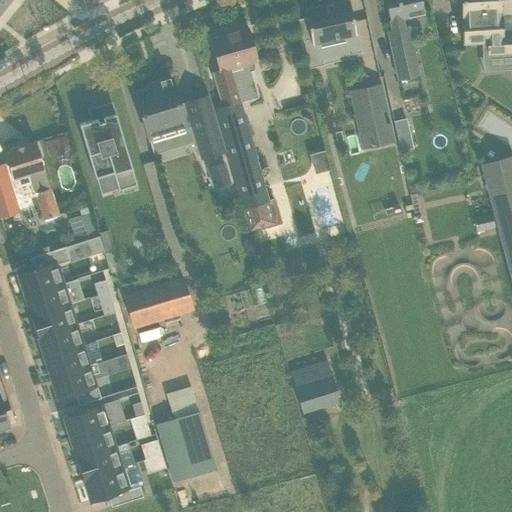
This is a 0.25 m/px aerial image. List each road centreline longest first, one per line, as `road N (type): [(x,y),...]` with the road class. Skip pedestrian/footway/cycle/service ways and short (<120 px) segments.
road 1 (tertiary): [(156,0),(0,85)]
road 2 (residential): [(41,447),(0,308)]
